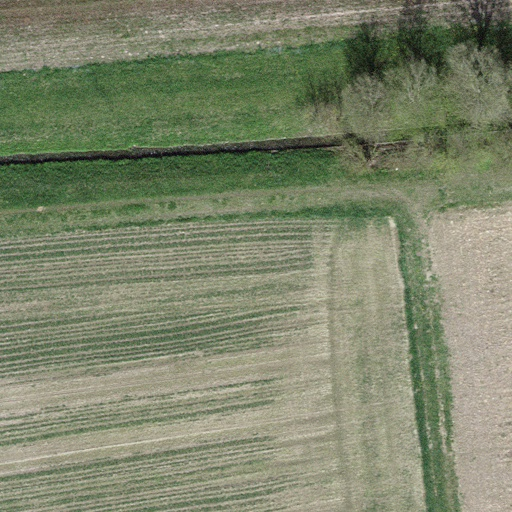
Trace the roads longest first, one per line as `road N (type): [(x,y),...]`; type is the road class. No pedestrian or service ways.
road 1 (track): [(0,212),(511,181)]
road 2 (track): [(400,191),(433,511)]
